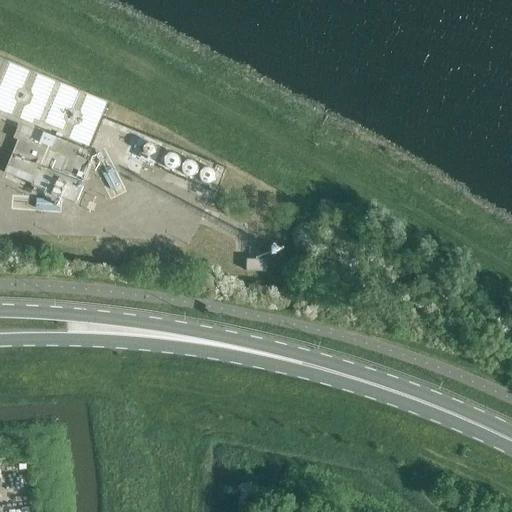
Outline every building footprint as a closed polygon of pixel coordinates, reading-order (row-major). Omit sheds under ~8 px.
[(0,116),(8,120),(19,124),(17,128),(13,139),(18,140),(4,173),(2,178),(31,189),(33,185),(38,184),(35,191),(40,193),(47,196),(48,196),(50,192),(65,199),(66,196),(69,194),(78,197),(85,179),(71,173),(74,166),(89,171),(97,174),(101,164),(93,161),(92,160),(91,160),(85,158),(108,102),(0,58),(0,116)] [(144,135),(134,159),(216,192),(225,167),(144,135)] [(104,147),(88,155),(91,162),(92,162),(92,163),(110,200),(127,192),(104,147)] [(50,198),(11,195),(11,210),(61,213),(62,198),(60,203),(50,198)] [(245,259),(244,271),(266,273),(266,259),(245,259)]
